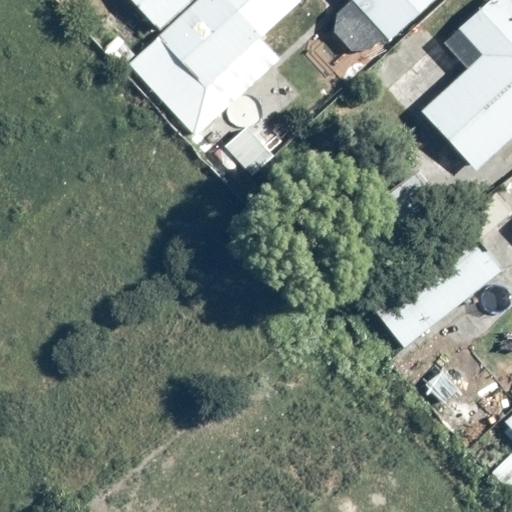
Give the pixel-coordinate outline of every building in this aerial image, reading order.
[(131,0),(161,32),(197,0),(131,0)] [(197,0),(161,32),(158,34),(220,104),(221,105),(273,60),(252,36),(292,0),(197,0)] [(354,66),(386,37),(427,0),(347,0),(319,26),(354,66)] [(511,132),(511,0),(485,0),(458,24),(483,53),(420,108),(472,167),(511,132)] [(246,135),(221,105),(220,104),(184,134),(210,166),(246,135)] [(397,263),(454,215),(411,166),(355,214),(397,263)] [(404,347),(419,334),(430,347),(457,323),(446,310),(498,266),(454,215),(397,263),(360,296),(404,347)] [(511,408),(493,426),(511,447),(511,408)]
